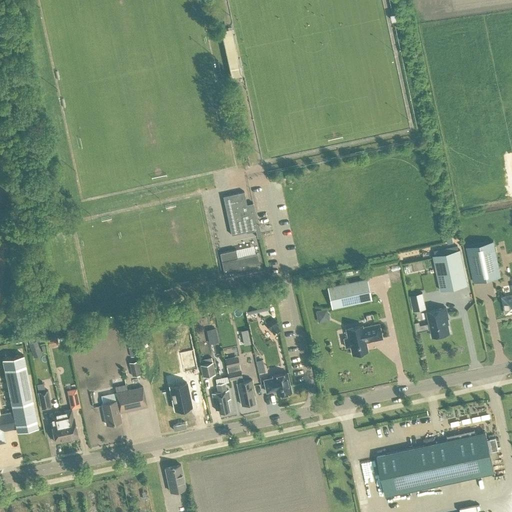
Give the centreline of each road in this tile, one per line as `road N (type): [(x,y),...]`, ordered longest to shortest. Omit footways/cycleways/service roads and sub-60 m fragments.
road 1 (tertiary): [(0,479),(244,426)]
road 2 (residential): [(317,410),(264,178)]
road 3 (tertiary): [(511,368),(317,410)]
